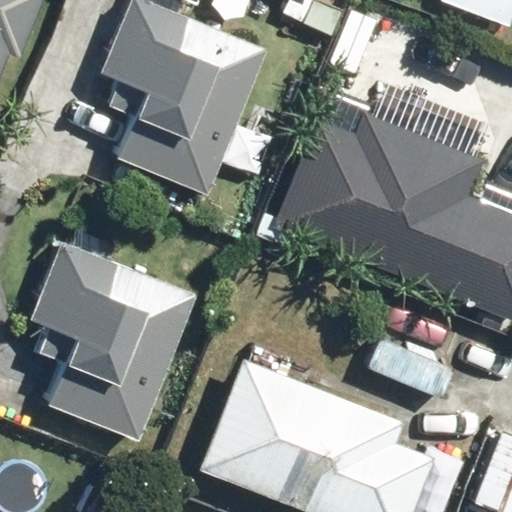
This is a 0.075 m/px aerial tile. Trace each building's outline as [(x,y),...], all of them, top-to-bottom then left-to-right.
[(0,0),(0,56),(21,0),(0,0)] [(113,0),(86,71),(122,85),(92,154),(184,193),(243,58),(207,43),(210,36),(115,0),(113,0)] [(312,131),(273,226),(501,319),(511,291),(511,212),(460,192),(475,157),(359,109),(345,144),(312,131)] [(25,297),(61,310),(31,380),(123,419),(181,284),(146,269),(148,262),(52,225),(25,297)] [(227,368),(188,468),(302,511),(396,511),(423,443),(227,368)] [(511,511),(511,433),(498,428),(467,509),(474,511),(511,511)]
